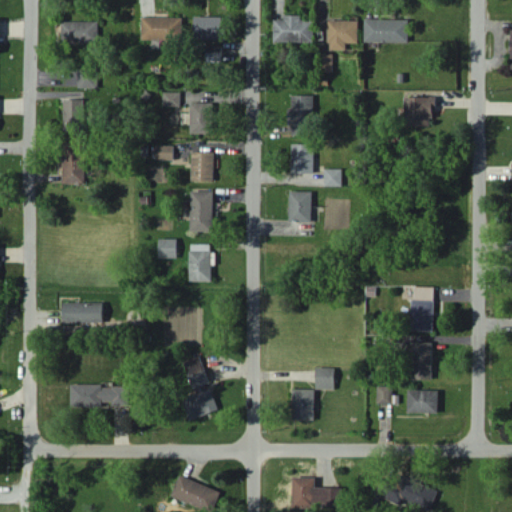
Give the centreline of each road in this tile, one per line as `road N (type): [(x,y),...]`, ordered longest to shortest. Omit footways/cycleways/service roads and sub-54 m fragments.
road 1 (residential): [(252,0),(253,511)]
road 2 (residential): [(29,448),(511,449)]
road 3 (residential): [(478,0),(474,448)]
road 4 (residential): [(29,0),(29,448)]
